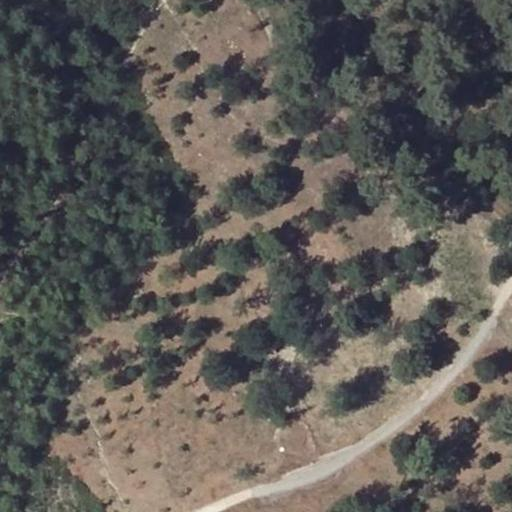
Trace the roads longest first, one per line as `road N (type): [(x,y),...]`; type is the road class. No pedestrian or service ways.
road 1 (track): [(511,287),(434,387),(369,444),(212,511)]
road 2 (track): [(0,289),(51,208),(134,41),(169,0)]
